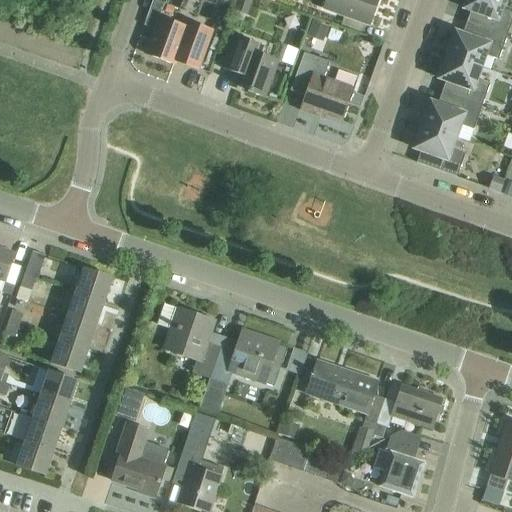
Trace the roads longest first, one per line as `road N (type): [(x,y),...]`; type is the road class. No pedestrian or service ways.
road 1 (residential): [(482,369),(145,251)]
road 2 (residential): [(59,511),(145,251)]
road 3 (residential): [(365,175),(108,85)]
road 4 (residential): [(365,175),(428,0)]
road 5 (residential): [(511,227),(365,175)]
road 6 (residential): [(67,226),(108,85)]
road 7 (residential): [(446,511),(482,369)]
